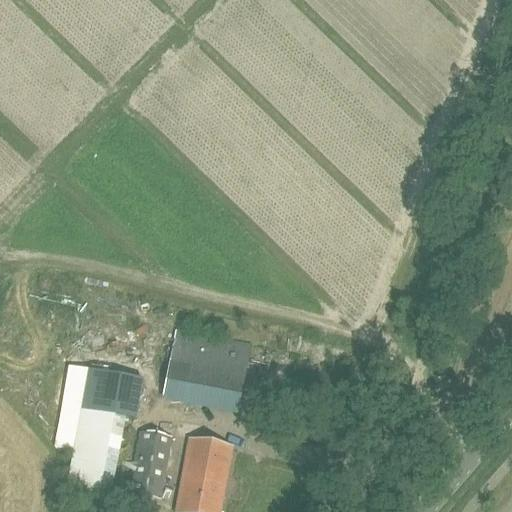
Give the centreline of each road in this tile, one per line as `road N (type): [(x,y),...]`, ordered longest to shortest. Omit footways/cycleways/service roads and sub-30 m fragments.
road 1 (track): [(361,511),(511,109)]
road 2 (tertiary): [(424,511),(511,412)]
